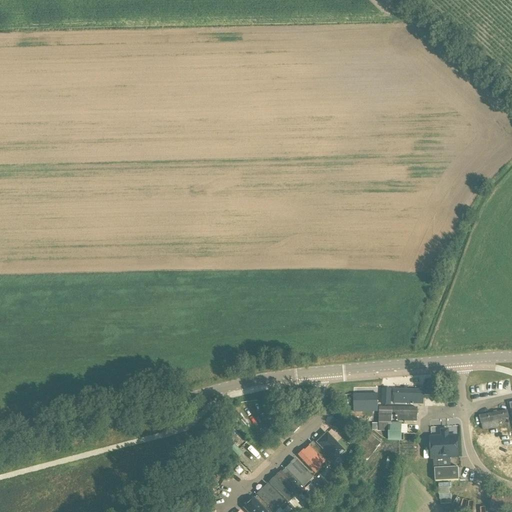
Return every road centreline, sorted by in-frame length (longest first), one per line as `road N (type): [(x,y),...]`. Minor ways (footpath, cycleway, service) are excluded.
road 1 (tertiary): [(0,447),(230,384),(319,372)]
road 2 (residential): [(319,372),(315,426),(225,511)]
road 3 (tertiary): [(319,372),(456,360)]
road 4 (unclassified): [(511,88),(417,0)]
